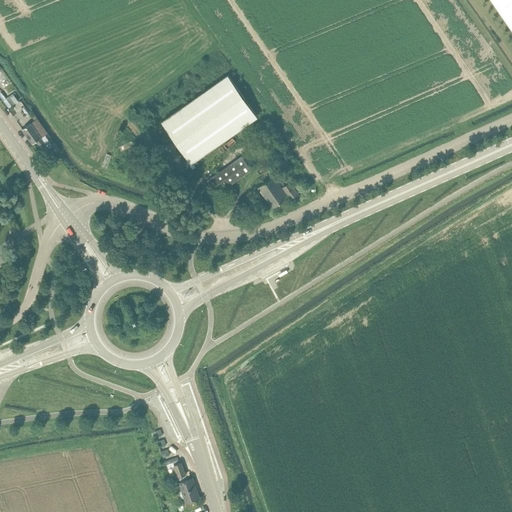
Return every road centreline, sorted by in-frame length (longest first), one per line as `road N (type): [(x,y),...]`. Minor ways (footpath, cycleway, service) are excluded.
road 1 (unclassified): [(193,231),(262,228),(511,116)]
road 2 (primary): [(309,235),(511,145)]
road 3 (primary): [(309,235),(169,292)]
road 4 (primary): [(179,311),(309,235)]
road 5 (unclassified): [(0,325),(25,308),(42,246),(64,215)]
